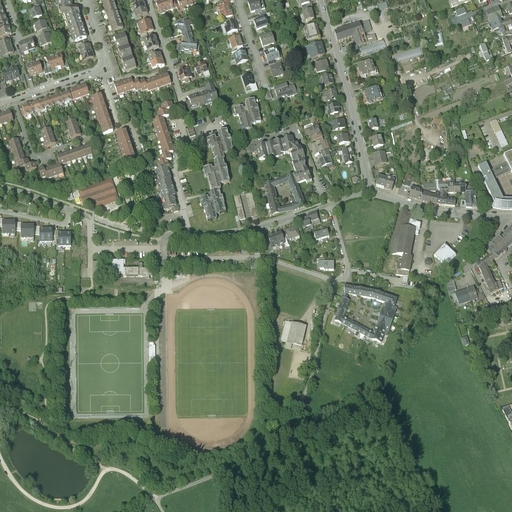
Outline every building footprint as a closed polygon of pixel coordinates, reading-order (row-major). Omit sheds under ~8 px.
[(72,0),(55,0),(55,7),(71,8),(72,0)] [(117,11),(113,0),(99,0),(104,15),(117,11)] [(161,0),(159,0),(155,2),(159,13),(165,10),(161,0)] [(171,0),(161,0),(165,10),(174,7),(171,0)] [(187,6),(184,0),(176,0),(180,11),(186,9),(185,6),(187,6)] [(228,0),(227,0),(214,4),(219,20),(233,15),(228,0)] [(254,0),(246,3),(249,13),(261,10),(258,0),(254,0)] [(144,2),(130,6),(133,13),(146,9),(144,2)] [(379,4),(381,10),(390,8),(389,2),(379,4)] [(504,16),(509,14),(505,6),(498,9),(500,14),(503,13),(504,16)] [(40,7),(28,10),(31,20),(43,16),(40,7)] [(82,22),(78,9),(62,7),(68,26),(82,22)] [(465,8),(457,11),(459,16),(467,13),(465,8)] [(501,18),(500,14),(498,9),(497,8),(491,10),(495,20),(498,19),(501,18)] [(146,9),(133,13),(135,19),(148,15),(146,9)] [(303,22),(314,19),(311,9),(300,12),(303,22)] [(489,23),(495,20),(491,10),(485,13),(489,23)] [(122,28),(117,11),(104,15),(110,32),(122,28)] [(0,16),(0,23),(9,20),(7,14),(0,16)] [(253,20),(255,30),(268,26),(265,17),(253,20)] [(150,19),(136,23),(137,28),(151,24),(150,19)] [(461,23),(463,28),(471,24),(469,19),(461,23)] [(504,33),(502,29),(500,24),(498,19),(495,20),(489,23),(492,30),(497,28),(499,35),(504,33)] [(0,23),(0,29),(11,26),(9,20),(0,23)] [(45,20),(33,23),(35,32),(48,29),(45,20)] [(187,20),(175,23),(179,36),(191,32),(187,20)] [(225,34),(237,30),(234,20),(222,24),(225,34)] [(508,21),(500,24),(502,29),(510,26),(508,21)] [(87,37),(82,22),(68,26),(72,42),(87,37)] [(355,48),(365,45),(358,23),(333,31),(337,42),(351,38),(355,48)] [(151,24),(137,28),(139,33),(153,29),(151,24)] [(306,40),(318,36),(315,24),(302,28),(306,40)] [(0,29),(0,36),(13,33),(11,26),(0,29)] [(194,40),(191,32),(179,36),(182,43),(180,43),(178,52),(196,53),(197,40),(194,40)] [(37,37),(41,48),(53,44),(49,33),(37,37)] [(258,37),(261,48),(274,44),(271,33),(258,37)] [(128,45),(124,34),(113,37),(116,49),(128,45)] [(155,34),(142,38),(144,45),(157,41),(155,34)] [(239,35),(228,38),(231,49),(242,45),(239,35)] [(511,52),(508,46),(506,40),(505,37),(501,39),(506,54),(511,52)] [(0,42),(0,50),(13,47),(10,39),(0,42)] [(29,53),(37,50),(33,39),(25,42),(29,53)] [(157,41),(144,45),(146,51),(158,47),(157,41)] [(311,57),(325,53),(321,41),(308,45),(311,57)] [(21,55),(29,53),(25,42),(17,44),(21,55)] [(92,52),(89,43),(76,47),(79,56),(92,52)] [(131,56),(128,45),(116,49),(120,60),(131,56)] [(483,46),(479,47),(484,59),(488,57),(483,46)] [(0,50),(0,51),(2,58),(15,54),(13,47),(0,50)] [(263,53),(266,62),(279,58),(276,48),(263,53)] [(236,64),(246,60),(243,50),(232,53),(236,64)] [(160,51),(147,55),(149,61),(162,57),(160,51)] [(95,61),(92,52),(79,56),(81,65),(95,61)] [(62,53),(54,55),(58,70),(66,68),(62,53)] [(54,55),(46,58),(50,73),(58,70),(54,55)] [(135,68),(131,56),(120,60),(123,71),(135,68)] [(162,57),(149,61),(151,68),(164,64),(162,57)] [(316,72),(328,69),(325,59),(313,63),(316,72)] [(39,61),(33,63),(37,76),(43,74),(39,61)] [(194,69),(196,74),(206,71),(203,61),(196,63),(197,68),(194,69)] [(360,78),(373,73),(369,61),(356,66),(360,78)] [(33,63),(26,65),(30,78),(37,76),(33,63)] [(267,68),(271,79),(283,75),(280,64),(267,68)] [(17,65),(9,68),(13,82),(21,79),(17,65)] [(9,68),(1,70),(5,84),(13,82),(9,68)] [(184,83),(189,81),(188,77),(186,77),(183,68),(176,70),(179,80),(183,79),(184,83)] [(167,73),(161,74),(165,86),(171,84),(167,73)] [(161,74),(155,76),(159,88),(165,86),(161,74)] [(241,77),(243,87),(253,85),(250,74),(241,77)] [(320,78),(323,87),(333,84),(330,75),(320,78)] [(155,76),(149,78),(153,89),(159,88),(155,76)] [(511,86),(511,77),(502,82),(505,88),(511,86)] [(137,78),(130,80),(134,91),(140,89),(137,80),(137,78)] [(143,78),(137,80),(140,89),(140,91),(146,89),(143,78)] [(149,78),(144,80),(147,91),(153,89),(149,78)] [(130,79),(124,80),(128,92),(133,90),(130,79)] [(124,80),(119,82),(122,93),(128,92),(124,80)] [(119,82),(113,84),(117,95),(122,93),(119,82)] [(287,96),(296,94),(293,84),(287,86),(286,83),(267,89),(268,91),(261,93),(263,101),(286,94),(287,96)] [(86,84),(81,86),(85,97),(90,95),(86,84)] [(81,86),(75,87),(79,99),(85,97),(81,86)] [(75,87),(70,89),(74,101),(79,99),(75,87)] [(205,89),(199,91),(204,104),(217,100),(213,87),(205,89)] [(376,88),(362,93),(366,105),(380,100),(376,88)] [(70,89),(65,91),(68,102),(74,101),(70,89)] [(326,102),(337,99),(334,90),(324,93),(326,102)] [(65,91),(59,93),(63,104),(68,102),(65,91)] [(199,91),(186,95),(190,106),(198,103),(199,106),(204,104),(199,91)] [(59,93),(54,94),(57,106),(63,104),(59,93)] [(54,94),(48,96),(52,108),(57,106),(54,94)] [(89,98),(91,103),(102,99),(101,94),(89,98)] [(48,96),(43,98),(47,109),(52,108),(48,96)] [(43,98),(37,100),(41,111),(47,109),(43,98)] [(91,103),(93,108),(104,105),(102,99),(91,103)] [(249,123),(259,121),(254,99),(243,101),(245,108),(242,109),(241,107),(232,109),(234,117),(237,116),(241,131),(251,129),(249,123)] [(37,100),(32,101),(36,113),(41,111),(37,100)] [(32,101),(27,103),(30,115),(36,113),(32,101)] [(160,105),(161,111),(173,107),(171,101),(160,105)] [(27,103),(21,105),(25,116),(30,115),(27,103)] [(326,107),(329,117),(341,113),(338,104),(326,107)] [(93,108),(94,114),(106,110),(104,105),(93,108)] [(168,115),(166,109),(155,112),(157,119),(168,115)] [(94,114),(96,119),(107,115),(106,110),(94,114)] [(10,111),(5,113),(8,123),(14,121),(10,111)] [(5,113),(0,114),(0,116),(3,125),(8,123),(5,113)] [(96,119),(98,124),(109,121),(107,115),(96,119)] [(162,117),(151,121),(153,126),(164,123),(162,117)] [(65,123),(67,129),(78,125),(77,120),(65,123)] [(331,122),(332,131),(344,129),(343,120),(331,122)] [(367,122),(369,131),(377,129),(375,120),(367,122)] [(502,148),(509,145),(498,120),(491,122),(502,148)] [(98,124),(99,130),(111,126),(109,121),(98,124)] [(164,123),(153,126),(155,132),(166,129),(164,123)] [(67,129),(69,134),(80,131),(78,125),(67,129)] [(317,125),(304,130),(309,143),(318,139),(322,150),(328,148),(325,139),(323,140),(317,125)] [(99,130),(101,135),(112,131),(111,126),(99,130)] [(40,132),(42,137),(53,134),(51,128),(40,132)] [(113,133),(115,139),(126,135),(124,129),(113,133)] [(166,129),(155,132),(157,138),(168,135),(166,129)] [(210,148),(213,162),(223,160),(222,155),(232,153),(227,130),(216,133),(217,140),(214,140),(214,138),(205,140),(206,149),(210,148)] [(69,134),(71,140),(82,136),(80,131),(69,134)] [(42,137),(44,143),(55,139),(53,134),(42,137)] [(335,137),(338,145),(348,143),(346,134),(335,137)] [(115,139),(117,144),(128,140),(126,135),(115,139)] [(168,135),(157,138),(159,144),(170,140),(168,135)] [(288,154),(291,166),(305,161),(300,149),(293,142),(291,136),(280,140),(285,155),(288,154)] [(370,139),(372,149),(382,147),(380,137),(370,139)] [(9,148),(21,144),(19,139),(8,143),(9,148)] [(44,143),(45,148),(56,144),(55,139),(44,143)] [(117,144),(119,149),(130,146),(128,140),(117,144)] [(170,140),(159,144),(161,150),(172,146),(170,140)] [(269,157),(270,159),(285,155),(280,140),(266,144),(269,157)] [(11,153),(22,150),(21,144),(9,148),(11,153)] [(269,157),(266,144),(253,148),(257,161),(269,157)] [(89,145),(84,147),(87,156),(92,154),(89,145)] [(119,149),(120,155),(131,151),(130,146),(119,149)] [(172,146),(161,150),(163,156),(169,154),(174,152),(172,146)] [(84,147),(78,148),(82,158),(87,156),(84,147)] [(78,148),(73,150),(76,160),(82,158),(78,148)] [(340,151),(344,165),(353,162),(349,148),(340,151)] [(13,159),(24,155),(22,150),(11,153),(13,159)] [(73,150),(67,152),(71,162),(76,160),(73,150)] [(120,155),(122,160),(133,156),(131,151),(120,155)] [(316,160),(319,168),(333,163),(328,151),(321,154),(323,158),(316,160)] [(67,152),(62,154),(65,164),(71,162),(67,152)] [(372,155),(374,167),(386,164),(383,152),(372,155)] [(511,200),(509,200),(503,200),(494,181),(511,172),(511,173),(511,154),(511,153),(503,157),(507,164),(489,172),(486,164),(477,168),(494,204),(491,210),(501,211),(510,212),(511,211),(511,200)] [(62,154),(57,156),(60,166),(65,164),(62,154)] [(163,156),(158,157),(159,162),(167,160),(171,159),(169,154),(163,156)] [(18,163),(26,160),(24,155),(13,159),(15,164),(18,163)] [(122,160),(124,165),(135,162),(133,156),(122,160)] [(18,163),(20,169),(25,167),(31,165),(29,160),(26,160),(18,163)] [(169,166),(167,160),(159,162),(155,164),(156,169),(161,168),(166,166),(169,166)] [(228,183),(223,160),(213,162),(215,169),(211,170),(211,168),(202,170),(204,178),(207,177),(210,192),(220,190),(219,185),(228,183)] [(312,181),(305,161),(291,166),(297,183),(303,181),(304,184),(312,181)] [(27,173),(37,169),(35,163),(31,165),(25,167),(27,173)] [(55,167),(58,176),(63,175),(60,166),(55,167)] [(156,169),(153,170),(157,182),(170,178),(166,166),(161,168),(156,169)] [(43,167),(37,169),(41,179),(46,177),(44,171),(43,167)] [(49,169),(52,178),(58,176),(55,167),(49,169)] [(46,177),(47,180),(52,178),(49,169),(44,171),(46,177)] [(291,174),(263,185),(271,216),(279,214),(291,212),(304,206),(291,174)] [(375,186),(383,189),(386,178),(378,176),(375,186)] [(96,207),(118,200),(111,178),(76,189),(81,205),(94,201),(96,207)] [(157,182),(155,183),(160,199),(175,195),(170,178),(157,182)] [(383,189),(390,191),(393,180),(386,178),(383,189)] [(210,192),(209,192),(210,199),(207,199),(207,197),(198,199),(199,207),(203,207),(206,222),(216,219),(215,214),(225,212),(220,190),(210,192)] [(423,202),(423,193),(413,190),(411,199),(423,202)] [(423,202),(437,206),(437,198),(428,195),(428,193),(428,191),(422,191),(423,193),(423,202)] [(245,193),(250,216),(256,214),(250,192),(245,193)] [(471,198),(476,198),(475,193),(465,195),(466,209),(472,209),(471,198)] [(437,198),(437,206),(447,207),(447,200),(447,197),(441,197),(441,195),(437,194),(437,198)] [(175,195),(160,199),(163,210),(169,208),(178,205),(175,195)] [(234,196),(239,218),(244,217),(239,195),(234,196)] [(472,209),(479,210),(476,198),(471,198),(472,209)] [(415,214),(402,210),(392,240),(391,254),(402,256),(409,257),(414,229),(410,228),(415,214)] [(309,222),(318,219),(315,211),(307,214),(309,222)] [(301,224),(309,222),(307,214),(298,216),(301,224)] [(178,230),(184,228),(181,216),(175,217),(178,230)] [(4,227),(4,235),(17,235),(17,231),(17,223),(17,222),(4,222),(4,227)] [(35,225),(23,226),(23,231),(23,239),(35,239),(35,235),(35,227),(35,225)] [(297,226),(286,230),(289,240),(300,237),(297,226)] [(277,246),(285,244),(281,230),(273,232),(277,246)] [(329,238),(326,230),(311,234),(313,243),(329,238)] [(270,248),(277,246),(273,232),(266,234),(270,248)] [(511,243),(504,234),(487,249),(491,253),(488,255),(492,260),(511,243)] [(444,246),(435,256),(446,266),(455,256),(444,246)] [(488,255),(483,259),(487,267),(493,262),(492,260),(488,255)] [(409,257),(402,256),(401,261),(398,261),(396,275),(409,277),(412,257),(409,257)] [(483,259),(476,263),(480,273),(488,269),(487,267),(483,259)] [(125,261),(112,261),(112,274),(123,274),(123,278),(145,278),(145,280),(149,280),(149,277),(152,277),(152,269),(143,269),(143,264),(138,264),(138,269),(124,269),(124,265),(125,265),(125,261)] [(334,263),(320,263),(320,270),(324,270),(324,271),(333,271),(334,263)] [(488,269),(480,273),(485,283),(493,279),(488,269)] [(493,279),(485,283),(491,295),(492,294),(498,291),(495,284),(493,279)] [(453,281),(446,286),(448,293),(456,290),(453,281)] [(500,282),(495,284),(498,291),(499,291),(503,289),(500,282)] [(466,289),(471,302),(478,299),(473,286),(466,289)] [(373,292),(363,290),(349,288),(347,288),(347,287),(344,287),(344,294),(334,321),(340,323),(371,340),(381,343),(384,335),(387,336),(397,309),(394,307),(397,300),(373,292)] [(466,289),(454,294),(459,306),(471,302),(466,289)] [(498,291),(492,294),(494,299),(501,296),(499,291),(498,291)] [(307,327),(286,322),(281,341),(302,346),(303,345),(304,346),(305,342),(304,342),(304,339),(306,340),(308,334),(306,334),(307,327)] [(466,338),(461,340),(464,347),(469,345),(466,338)] [(511,415),(508,408),(503,411),(507,421),(511,418),(511,415)]
